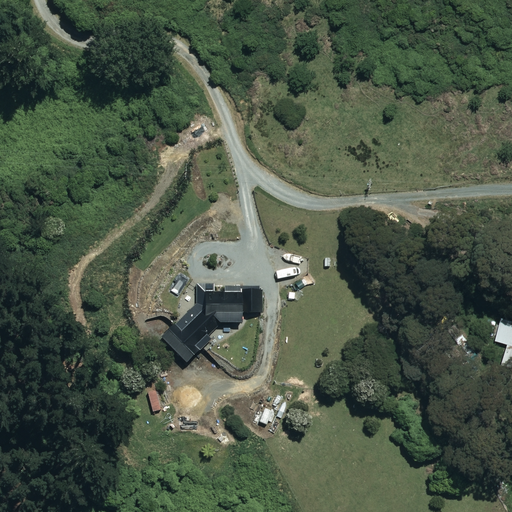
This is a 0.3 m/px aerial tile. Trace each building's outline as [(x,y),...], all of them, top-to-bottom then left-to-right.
[(240,252),(224,245),(220,254),(236,262),(240,252)] [(300,279),(294,259),(280,263),(286,284),(300,279)] [(227,328),(247,328),(247,316),(265,316),(265,291),(225,291),(225,293),(209,293),(209,283),(197,283),(197,304),(165,340),(193,365),(227,328)] [(511,320),(505,318),(498,342),(511,346),(506,368),(511,369),(511,320)] [(163,412),(158,393),(150,395),(155,414),(163,412)] [(276,414),(262,408),(256,421),(269,428),(276,414)] [(178,421),(173,413),(160,421),(164,429),(178,421)]
